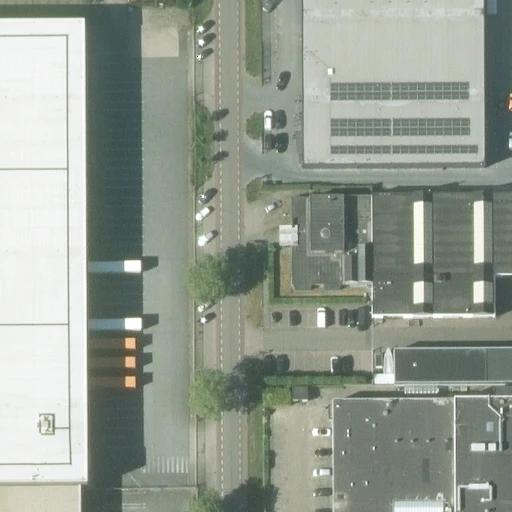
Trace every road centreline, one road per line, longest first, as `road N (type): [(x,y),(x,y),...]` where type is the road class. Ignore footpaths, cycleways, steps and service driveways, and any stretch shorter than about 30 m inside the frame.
road 1 (unknown): [(225,15),(179,19),(166,31),(160,56),(165,511)]
road 2 (unclassified): [(226,511),(225,0)]
road 3 (unknown): [(226,346),(511,342)]
